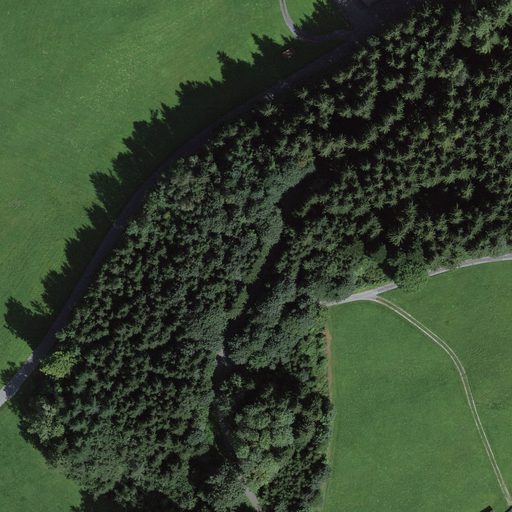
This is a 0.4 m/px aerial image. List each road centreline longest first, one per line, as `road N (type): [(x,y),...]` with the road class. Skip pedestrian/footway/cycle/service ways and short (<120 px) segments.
road 1 (unclassified): [(424,0),(191,147),(156,183),(43,353),(0,400)]
road 2 (track): [(219,372),(276,317),(485,256),(511,256)]
